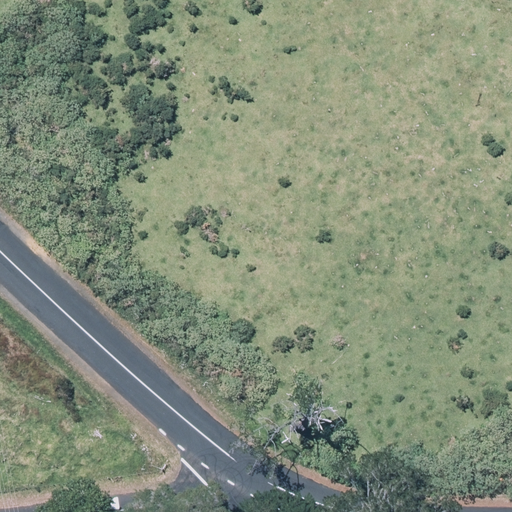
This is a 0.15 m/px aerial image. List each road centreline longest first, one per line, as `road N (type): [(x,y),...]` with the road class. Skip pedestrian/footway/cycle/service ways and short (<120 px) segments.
road 1 (unclassified): [(0,235),(157,382),(284,464)]
road 2 (unclassified): [(284,464),(11,511)]
road 3 (unclassified): [(284,464),(350,493),(511,510)]
